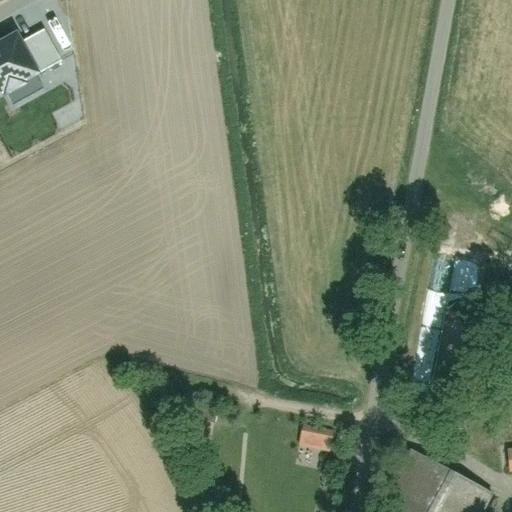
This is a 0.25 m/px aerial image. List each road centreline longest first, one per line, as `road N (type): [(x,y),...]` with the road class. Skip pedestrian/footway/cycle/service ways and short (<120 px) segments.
road 1 (residential): [(354,511),(447,0)]
road 2 (track): [(223,0),(281,374),(374,401)]
